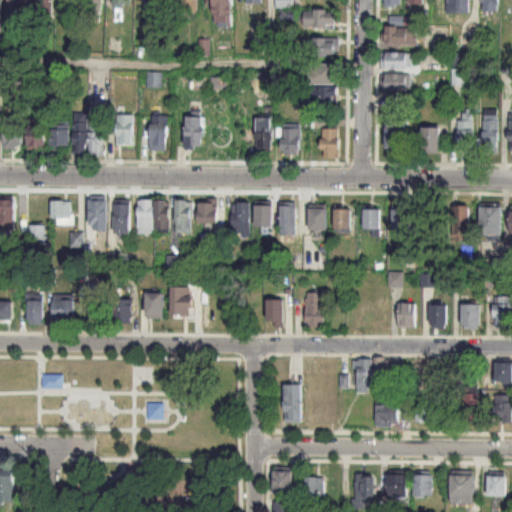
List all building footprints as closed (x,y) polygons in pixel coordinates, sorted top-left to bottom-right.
[(54,19),(54,0),(40,0),(40,19),(54,19)] [(89,0),(89,23),(104,23),(103,0),(89,0)] [(164,0),(147,0),(147,18),(165,18),(164,0)] [(181,0),(182,14),(200,14),(200,0),(181,0)] [(234,27),(233,0),(214,0),(215,27),(234,27)] [(294,0),(277,0),(278,8),(295,8),(294,0)] [(454,0),(454,14),(473,14),(472,0),(454,0)] [(500,0),(483,0),(484,14),(501,14),(500,0)] [(337,29),(337,11),(304,11),(304,29),(337,29)] [(386,45),(415,45),(415,28),(386,28),(386,45)] [(306,57),(341,57),(341,39),(306,39),(306,57)] [(413,70),(413,53),(384,53),(384,70),(413,70)] [(303,85),(339,85),(339,65),(303,65),(303,85)] [(386,91),(412,91),(412,75),(386,75),(386,91)] [(315,89),(315,109),(339,109),(339,89),(315,89)] [(500,155),(500,111),(484,111),(484,155),(500,155)] [(104,123),(88,123),(88,114),(75,114),(76,157),(90,157),(90,158),(105,158),(104,123)] [(136,147),(136,116),(118,116),(118,147),(136,147)] [(169,116),(152,116),(152,151),(169,151),(169,116)] [(205,151),(205,118),(186,118),(186,151),(205,151)] [(407,154),(407,118),(388,118),(388,154),(407,154)] [(475,154),(475,121),(459,121),(459,154),(475,154)] [(70,126),(53,126),(53,151),(70,151),(70,126)] [(4,129),(4,151),(22,151),(22,129),(4,129)] [(284,152),(301,152),(301,129),(284,129),(284,152)] [(323,161),(341,161),(341,129),(323,129),(323,161)] [(441,129),(424,129),(424,154),(441,154),(441,129)] [(46,151),(46,130),(29,130),(29,151),(46,151)] [(274,152),(274,135),(257,135),(257,152),(274,152)] [(0,199),(0,221),(15,221),(15,199),(0,199)] [(109,199),(91,199),(91,225),(109,225),(109,199)] [(140,230),(156,230),(156,231),(171,231),(171,199),(140,199),(140,230)] [(73,219),(73,200),(53,200),(53,219),(73,219)] [(177,200),(177,234),(193,234),(193,200),(177,200)] [(219,223),(219,202),(200,202),(200,223),(219,223)] [(251,202),(237,202),(237,231),(251,231),(251,202)] [(132,232),(132,203),(116,203),(116,232),(132,232)] [(275,226),(275,204),(257,204),(257,226),(275,226)] [(283,205),(283,235),(298,235),(298,205),(283,205)] [(503,206),(481,206),(481,235),(503,235),(503,206)] [(311,229),(328,229),(328,207),(311,207),(311,229)] [(336,230),(353,230),(353,208),(336,208),(336,230)] [(382,209),(366,208),(366,229),(374,229),(374,236),(382,236),(382,209)] [(454,238),(468,238),(468,208),(454,208),(454,238)] [(410,209),(391,209),(391,253),(410,253),(410,209)] [(32,223),(32,246),(47,246),(47,223),(32,223)] [(84,233),(72,233),(72,246),(84,246),(84,233)] [(172,314),(193,314),(193,286),(172,286),(172,314)] [(165,292),(147,292),(147,317),(165,317),(165,292)] [(511,296),(495,297),(495,326),(511,325),(511,296)] [(117,322),(133,323),(133,299),(117,298),(117,322)] [(285,298),(269,298),(269,325),(285,325),(285,298)] [(327,326),(327,299),(308,299),(308,326),(327,326)] [(29,324),(44,324),(44,300),(29,300),(29,324)] [(14,301),(0,301),(0,323),(14,323),(14,301)] [(400,328),(417,328),(417,302),(400,302),(400,328)] [(448,303),(431,303),(431,328),(448,328),(448,303)] [(463,303),(463,328),(482,328),(482,303),(463,303)] [(55,304),(55,322),(74,322),(74,304),(55,304)] [(320,359),(308,359),(308,374),(320,374),(320,359)] [(358,391),(374,391),(374,359),(358,359),(358,391)] [(378,359),(377,373),(395,374),(396,365),(385,365),(386,359),(378,359)] [(511,360),(497,361),(497,383),(511,382),(511,360)] [(43,371),(64,371),(64,385),(43,385),(43,371)] [(286,383),(286,422),(303,422),(303,383),(286,383)] [(480,394),(465,394),(465,422),(480,422),(480,394)] [(511,421),(511,394),(496,394),(495,421),(511,421)] [(418,421),(437,421),(437,396),(418,396),(418,421)] [(166,402),(149,402),(149,420),(166,420),(166,402)] [(333,422),(333,402),(314,402),(314,422),(333,422)] [(401,403),(379,403),(379,424),(401,424),(401,403)] [(295,492),(295,470),(276,470),(276,492),(295,492)] [(377,473),(355,473),(355,506),(377,506),(377,473)] [(408,473),(389,473),(389,495),(408,495),(408,473)] [(0,474),(0,501),(17,502),(17,475),(0,474)] [(434,474),(415,474),(415,495),(434,495),(434,474)] [(475,474),(453,474),(453,502),(475,502),(475,474)] [(508,495),(508,475),(490,475),(490,495),(508,495)] [(308,498),(327,498),(327,476),(308,476),(308,498)] [(278,502),(277,511),(298,511),(298,501),(278,502)]
